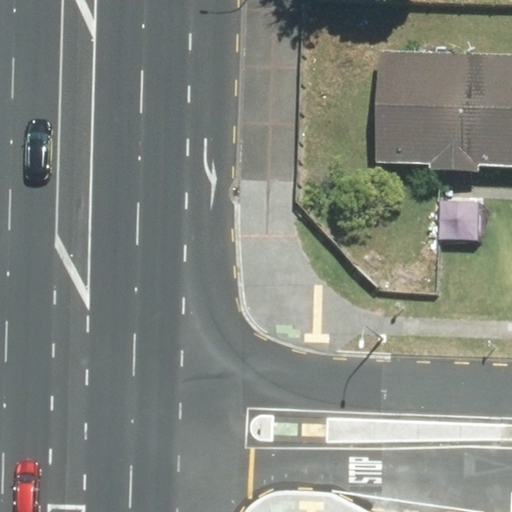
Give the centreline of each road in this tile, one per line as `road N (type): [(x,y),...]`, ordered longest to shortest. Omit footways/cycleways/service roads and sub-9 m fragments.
road 1 (residential): [(511,483),(262,480),(70,496)]
road 2 (residential): [(74,365),(275,386),(511,394)]
road 3 (primary): [(85,0),(74,365)]
road 4 (primary): [(74,365),(70,496)]
